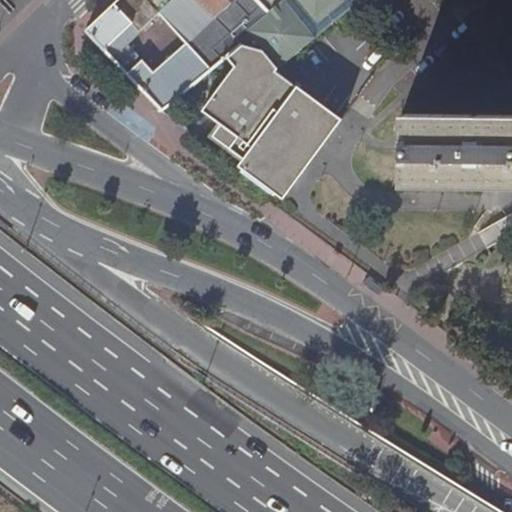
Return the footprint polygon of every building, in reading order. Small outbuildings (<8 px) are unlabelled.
[(128,76),(159,107),(162,110),(227,56),(237,48),(271,20),(294,0),(118,0),(85,32),(122,70),(139,51),(130,41),(160,13),(187,42),(156,70),(146,59),(128,76)] [(294,0),(271,20),(298,50),(359,0),(294,0)] [(275,69),(298,50),(271,20),(237,48),(258,52),(272,71),(275,69)] [(279,191),(286,197),(343,115),(275,69),(272,71),(258,52),(237,48),(227,56),(235,65),(203,109),(220,122),(212,133),(249,160),(242,169),(247,173),(248,172),(277,194),(279,191)] [(399,185),(511,185),(511,112),(401,114),(399,185)]
